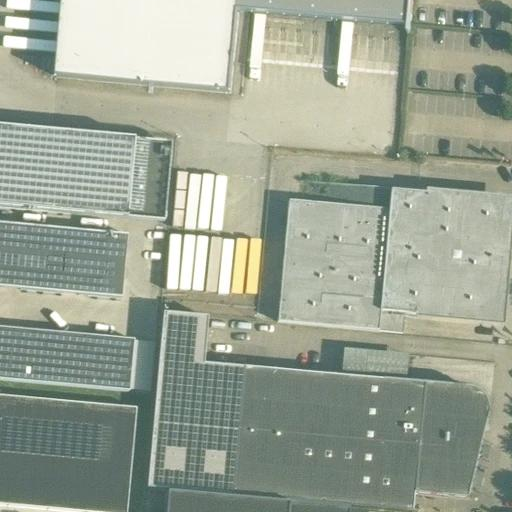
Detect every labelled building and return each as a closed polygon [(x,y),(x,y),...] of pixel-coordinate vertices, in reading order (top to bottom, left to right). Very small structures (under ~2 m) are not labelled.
[(63,0),(56,79),(230,95),(238,14),(407,29),(407,36),(409,36),(412,0),(63,0)] [(0,208),(163,223),(170,144),(0,128),(0,208)] [(287,202),(276,323),(402,335),(404,315),(483,323),(500,308),(508,218),(494,201),(409,193),(409,190),(399,189),(399,192),(328,186),(327,206),(287,202)] [(0,225),(0,289),(141,302),(147,238),(0,225)] [(161,315),(146,490),(230,498),(385,511),(412,511),(414,495),(466,500),(486,414),(486,410),(486,405),(484,401),(482,397),(479,394),(475,392),(471,390),(467,389),(381,381),(381,382),(242,369),(202,366),(206,319),(161,315)] [(0,329),(0,381),(128,393),(128,391),(148,393),(153,345),(132,343),(133,342),(0,329)] [(0,506),(63,511),(125,511),(135,410),(0,397),(0,506)] [(347,511),(348,510),(165,494),(163,511),(347,511)]
